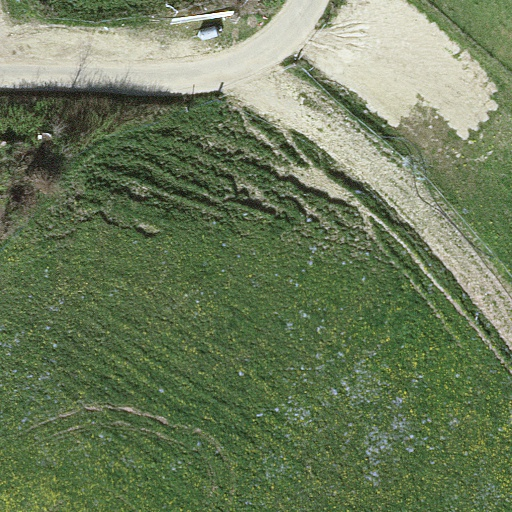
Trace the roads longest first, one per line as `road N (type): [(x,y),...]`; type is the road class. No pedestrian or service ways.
road 1 (track): [(249,57),(443,260),(511,370)]
road 2 (unclassified): [(0,78),(200,73),(271,44),(308,0)]
